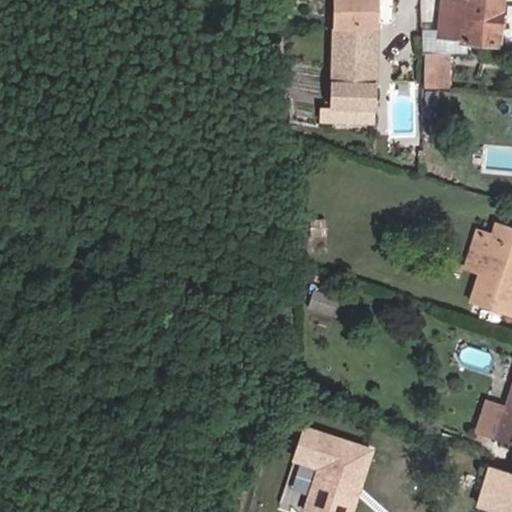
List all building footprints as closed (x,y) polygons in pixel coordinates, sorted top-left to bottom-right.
[(331,0),(332,107),(380,107),(380,0),(331,0)] [(443,0),(441,33),(462,34),(462,40),(500,42),(502,0),(443,0)] [(451,87),(451,57),(425,57),(425,86),(451,87)] [(380,107),(332,107),(332,124),(380,124),(380,107)] [(479,273),(471,300),(503,310),(511,313),(511,223),(496,219),(492,232),(479,273)] [(479,273),(492,232),(480,228),(467,269),(479,273)] [(498,327),(503,310),(471,300),(465,317),(498,327)] [(511,387),(508,399),(497,432),(511,437),(511,387)] [(497,432),(508,399),(489,392),(477,426),(497,432)] [(314,464),(301,509),(311,511),(355,511),(376,443),(300,420),(289,457),(314,464)] [(511,465),(493,459),(480,500),(511,509),(511,465)]
